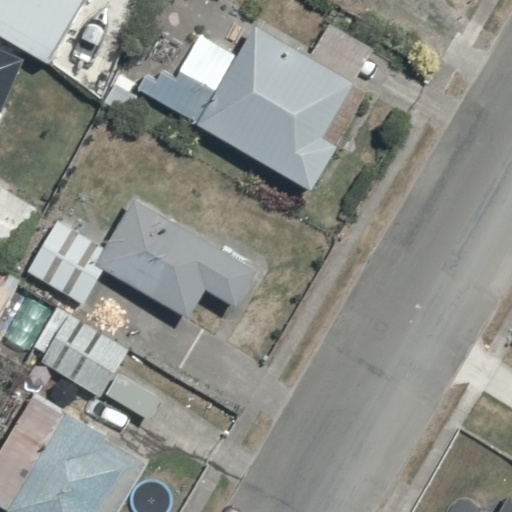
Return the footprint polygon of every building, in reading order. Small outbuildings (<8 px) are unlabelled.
[(0,0),(0,29),(59,64),(95,0),(0,0)] [(365,79),(266,22),(210,122),(324,186),(346,147),(331,139),(365,79)] [(36,55),(0,39),(0,106),(13,112),(36,55)] [(39,201),(0,180),(0,258),(6,262),(39,201)] [(142,202),(120,242),(68,214),(37,272),(92,302),(112,265),(202,315),(216,289),(242,303),(261,267),(142,202)] [(0,282),(0,324),(18,293),(0,282)] [(84,312),(53,358),(106,394),(138,349),(84,312)] [(44,388),(0,456),(0,495),(26,511),(126,511),(155,469),(109,439),(113,432),(44,388)] [(511,511),(511,500),(498,493),(487,511),(511,511)]
